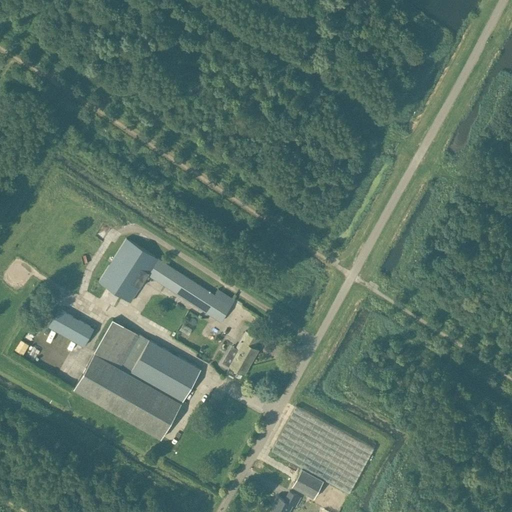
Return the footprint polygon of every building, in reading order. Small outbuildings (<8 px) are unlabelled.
[(220,321),(231,305),(126,237),(98,280),(130,301),(147,274),(165,286),(220,321)] [(54,305),(60,295),(53,291),(47,301),(54,305)] [(58,307),(48,326),(83,346),(94,327),(58,307)] [(138,333),(112,319),(94,351),(73,388),(161,437),(183,399),(200,368),(138,333)] [(207,338),(212,331),(208,328),(203,336),(207,338)] [(229,366),(226,371),(235,376),(238,370),(244,374),(258,349),(254,346),(259,338),(245,330),(237,345),(236,347),(235,348),(238,349),(229,365),(229,366)] [(296,405),(271,450),(349,493),(374,447),(296,405)] [(301,467),(294,480),(292,485),(313,497),(323,479),(301,467)] [(277,495),(267,511),(287,511),(292,504),(295,506),(300,496),(289,490),(284,499),(277,495)]
